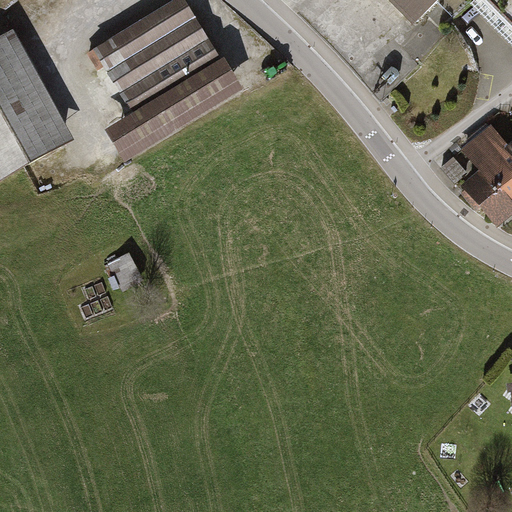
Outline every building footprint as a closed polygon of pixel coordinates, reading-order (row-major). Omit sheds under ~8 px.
[(131,118),(102,135),(122,167),(239,96),(179,0),(91,54),(131,118)] [(449,0),(386,0),(418,32),(449,0)] [(511,44),(511,0),(481,0),(475,6),(511,44)] [(421,35),(409,49),(420,59),(433,44),(421,35)] [(0,185),(72,148),(14,36),(0,43),(0,185)] [(511,178),(511,142),(497,124),(443,170),(459,188),(482,168),(500,189),(511,178)] [(482,168),(459,188),(495,231),(511,217),(511,178),(500,189),(482,168)] [(133,254),(108,266),(122,293),(146,281),(133,254)]
